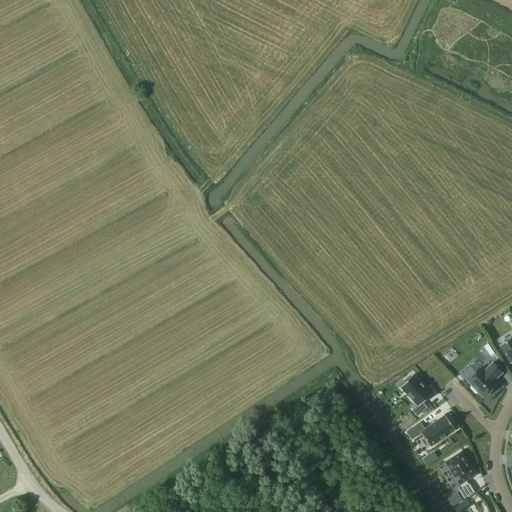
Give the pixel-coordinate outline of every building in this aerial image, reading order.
[(511,337),(499,345),(511,364),(511,362),(511,337)] [(480,368),(467,380),(472,386),(471,387),(471,389),(475,393),(477,393),(478,392),(483,398),(496,385),(493,382),(502,373),(493,363),(483,372),(480,368)] [(431,394),(413,375),(400,387),(418,406),(412,411),(417,416),(426,408),(422,403),(431,394)] [(428,420),(450,408),(447,402),(425,414),(428,420)] [(424,430),(420,423),(407,432),(412,440),(421,433),(431,448),(431,447),(431,446),(454,431),(455,431),(444,415),(444,416),(424,430)] [(425,465),(439,458),(435,450),(421,458),(425,465)] [(475,475),(460,453),(445,462),(459,485),(460,485),(462,488),(459,490),(464,498),(474,492),(469,484),(468,484),(466,481),(475,475)]
